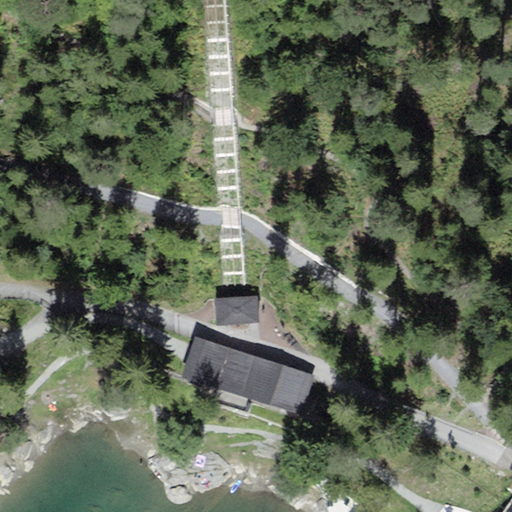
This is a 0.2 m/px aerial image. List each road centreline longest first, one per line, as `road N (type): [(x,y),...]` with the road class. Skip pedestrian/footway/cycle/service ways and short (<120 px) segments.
road 1 (track): [(511,462),(480,401),(389,313),(273,240),(0,163)]
road 2 (track): [(405,511),(353,457),(178,421),(137,398),(111,360),(175,367),(189,325)]
road 3 (track): [(189,325),(0,291)]
road 4 (track): [(362,395),(311,365),(189,325)]
road 5 (track): [(362,395),(511,466)]
